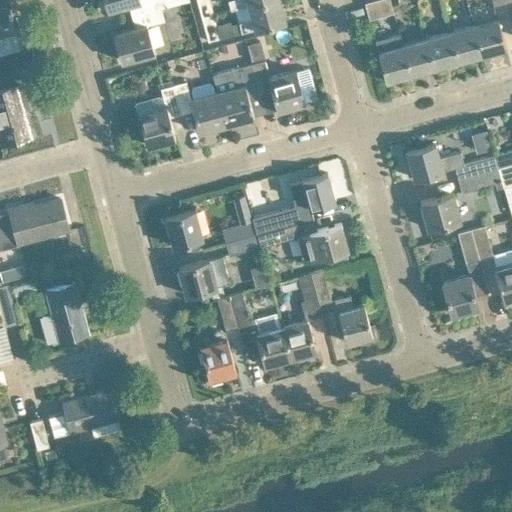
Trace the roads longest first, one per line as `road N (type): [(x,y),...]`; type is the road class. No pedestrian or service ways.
road 1 (residential): [(115,187),(357,130)]
road 2 (residential): [(184,406),(212,411),(418,351)]
road 3 (residential): [(418,351),(357,130)]
road 4 (residential): [(357,130),(511,86)]
road 5 (residential): [(154,330),(115,187)]
road 6 (residential): [(101,138),(62,0)]
road 7 (residential): [(23,373),(154,330)]
road 8 (residential): [(357,130),(321,0)]
